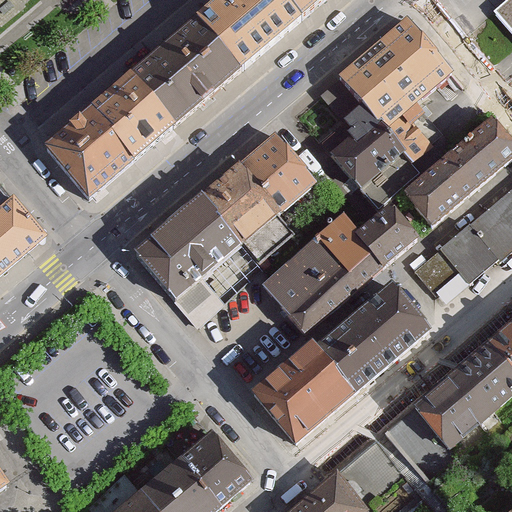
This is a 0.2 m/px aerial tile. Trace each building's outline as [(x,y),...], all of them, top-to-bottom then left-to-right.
[(239,75),(302,23),(283,0),(226,0),(197,24),(239,75)] [(329,0),(283,0),(302,23),(329,0)] [(511,0),(509,0),(497,11),(511,28),(511,0)] [(406,20),(339,75),(374,118),(383,129),(450,73),(406,20)] [(173,130),(239,75),(197,24),(131,79),(173,130)] [(130,166),(173,130),(131,79),(91,113),(114,141),(111,143),(130,166)] [(85,204),(130,166),(111,143),(114,141),(91,113),(43,153),(85,204)] [(374,118),(330,154),(360,191),(404,155),(383,129),(374,118)] [(511,141),(496,122),(451,160),(476,190),(511,160),(511,141)] [(314,182),(272,134),(232,169),(274,217),(314,182)] [(451,160),(406,198),(431,228),(476,190),(451,160)] [(274,217),(232,169),(198,198),(240,246),(274,217)] [(0,188),(0,277),(44,240),(0,188)] [(511,192),(441,252),(452,265),(471,287),(511,252),(511,192)] [(240,246),(198,198),(132,255),(174,303),(240,246)] [(390,205),(356,233),(384,268),(418,240),(390,205)] [(356,233),(343,218),(260,285),(301,335),(384,268),(356,233)] [(441,252),(420,270),(431,283),(452,265),(441,252)] [(314,347),(355,394),(430,331),(389,283),(314,347)] [(511,400),(511,329),(511,328),(464,369),(500,411),(511,400)] [(294,446),(355,394),(314,347),(311,343),(250,395),(294,446)] [(500,411),(464,369),(414,411),(450,453),(500,411)] [(414,411),(389,432),(425,474),(450,453),(414,411)] [(218,507),(248,481),(207,434),(177,461),(218,507)] [(153,511),(212,511),(218,507),(177,461),(138,495),(153,511)] [(364,511),(367,510),(337,475),(294,511),(364,511)] [(0,503),(11,496),(0,480),(0,503)] [(153,511),(138,495),(118,511),(153,511)]
